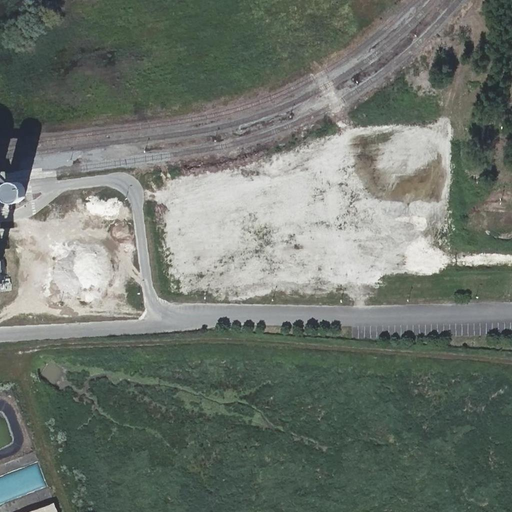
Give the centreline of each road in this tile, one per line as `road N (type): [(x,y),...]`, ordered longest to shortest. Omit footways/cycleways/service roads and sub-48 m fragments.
road 1 (unknown): [(511,314),(159,325)]
road 2 (unknown): [(0,218),(34,208),(65,186),(126,182),(149,266)]
road 3 (unknown): [(159,325),(0,338)]
